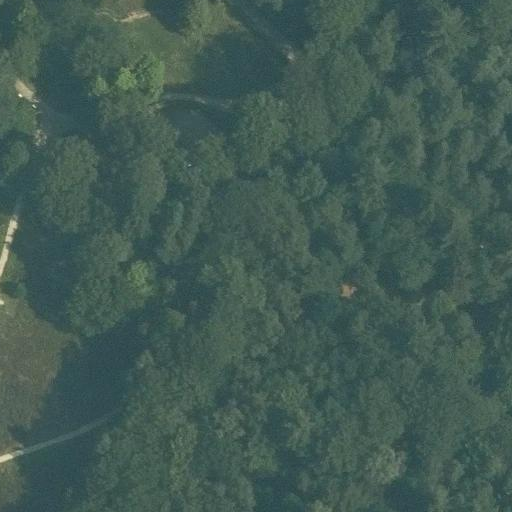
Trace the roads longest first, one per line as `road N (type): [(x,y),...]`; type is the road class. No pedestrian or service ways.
road 1 (unknown): [(384,0),(314,121),(250,304),(254,409),(184,511)]
road 2 (track): [(116,511),(174,407),(286,137)]
road 3 (track): [(511,260),(272,128)]
road 4 (track): [(242,0),(298,54),(310,82),(272,128),(228,143)]
